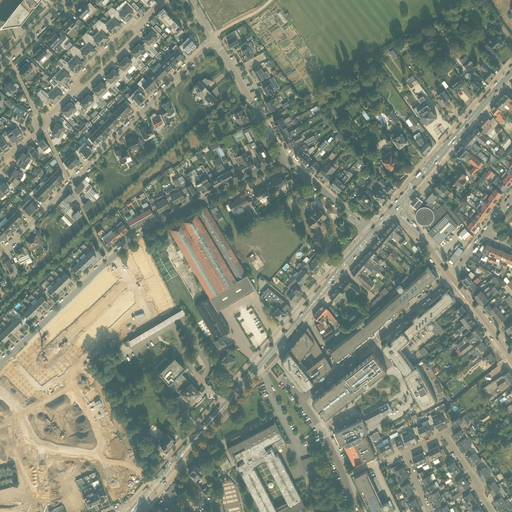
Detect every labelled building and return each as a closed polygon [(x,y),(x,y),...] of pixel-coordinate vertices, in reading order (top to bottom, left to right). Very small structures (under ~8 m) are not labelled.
[(21,0),(6,19),(9,25),(21,24),(39,0),(21,0)] [(148,0),(144,4),(148,8),(156,0),(155,0),(148,0)] [(127,1),(121,8),(129,16),(133,12),(135,14),(138,11),(127,1)] [(79,9),(76,12),(82,17),(87,12),(90,15),(96,8),(90,2),(86,6),(84,4),(81,7),(81,6),(78,9),(79,9)] [(129,16),(121,8),(118,11),(111,6),(109,9),(119,19),(121,17),(125,20),(129,16)] [(160,19),(166,12),(167,11),(163,7),(156,15),(160,19)] [(119,19),(109,9),(107,11),(111,18),(108,21),(117,29),(121,25),(117,21),(119,19)] [(168,14),(166,12),(160,19),(163,23),(171,15),(169,13),(168,14)] [(284,14),(280,15),(283,22),(285,21),(287,24),(288,23),(284,14)] [(174,18),(171,15),(163,23),(167,27),(174,20),(173,19),(174,18)] [(65,24),(62,26),(68,32),(76,24),(70,18),(67,21),(66,21),(64,23),(65,24)] [(84,24),(79,19),(76,22),(78,24),(77,26),(80,29),(84,24)] [(117,29),(108,21),(105,24),(99,19),(98,20),(96,22),(107,32),(109,29),(112,33),(117,29)] [(175,21),(174,20),(167,27),(171,31),(179,23),(176,20),(175,21)] [(107,32),(96,22),(94,24),(98,31),(96,33),(104,42),(108,37),(104,34),(107,32)] [(181,25),(179,23),(171,31),(176,36),(178,36),(179,35),(177,33),(181,29),(182,28),(180,26),(181,25)] [(149,28),(152,31),(148,34),(156,42),(159,38),(160,39),(162,36),(152,26),(149,28)] [(227,40),(231,46),(239,42),(237,40),(241,38),(238,33),(236,29),(227,35),(229,39),(227,40)] [(52,36),(52,35),(49,38),(50,38),(47,41),(53,47),(59,42),(60,44),(66,38),(60,32),(57,35),(55,33),(52,36)] [(86,32),(84,34),(94,44),(96,42),(100,46),(104,42),(96,33),(93,36),(86,32)] [(94,44),(84,34),(81,37),(86,43),(83,46),(91,54),(95,50),(92,47),(94,44)] [(153,45),(156,42),(148,34),(145,38),(144,39),(147,42),(145,44),(155,55),(158,52),(154,49),(155,48),(153,45)] [(192,48),(193,47),(196,44),(192,40),(194,38),(191,35),(189,37),(189,36),(185,40),(192,48)] [(499,48),(502,44),(494,36),(488,42),(486,39),(482,42),(489,49),(490,47),(495,53),(500,49),(499,48)] [(188,52),(191,48),(192,48),(185,40),(178,47),(183,51),(185,49),(188,52)] [(246,59),(253,55),(250,50),(254,48),(250,41),(242,46),(244,49),(242,51),(243,54),(244,56),(245,56),(246,59)] [(152,57),(155,55),(145,44),(143,46),(140,44),(139,45),(138,44),(135,47),(143,55),(146,52),(148,54),(149,54),(152,57)] [(175,51),(173,53),(179,59),(183,55),(181,53),(183,51),(178,47),(176,44),(172,48),(175,51)] [(91,54),(83,46),(80,49),(73,45),(71,47),(81,57),(83,55),(87,59),(91,54)] [(46,50),(45,50),(41,46),(39,48),(38,48),(36,50),(36,51),(33,54),(40,60),(45,55),(48,59),(53,53),(48,48),(46,50)] [(79,59),(81,57),(71,47),(69,49),(73,56),(70,59),(78,67),(83,63),(79,59)] [(140,58),(143,55),(135,47),(132,50),(132,51),(131,52),(134,55),(132,57),(142,67),(145,65),(142,61),(140,58)] [(391,60),(398,57),(394,50),(388,53),(391,60)] [(179,59),(173,53),(169,57),(175,63),(179,59)] [(122,60),(130,68),(133,65),(136,67),(140,70),(142,67),(132,57),(130,59),(127,56),(126,57),(125,57),(122,60)] [(169,57),(165,61),(171,67),(175,63),(169,57)] [(78,67),(70,59),(67,62),(61,58),(58,60),(69,70),(71,68),(74,71),(78,67)] [(463,65),(469,70),(473,66),(471,65),(473,62),(469,58),(463,65)] [(482,63),(483,64),(480,66),(486,71),(482,76),(489,82),(496,74),(489,68),(487,66),(490,62),(485,58),(482,63)] [(60,69),(58,72),(66,80),(70,76),(66,72),(69,70),(58,60),(56,62),(60,69)] [(119,70),(130,80),(132,77),(129,74),(130,73),(127,71),(130,68),(122,60),(119,63),(120,64),(119,65),(121,68),(119,70)] [(165,61),(161,65),(168,71),(171,67),(165,61)] [(19,70),(23,74),(22,76),(26,80),(28,78),(30,79),(36,73),(34,70),(37,67),(32,62),(29,65),(27,63),(26,63),(25,63),(23,65),(24,66),(19,70)] [(161,65),(157,68),(164,75),(168,71),(161,65)] [(58,66),(51,73),(53,75),(60,69),(58,66)] [(157,68),(154,72),(160,79),(164,75),(157,68)] [(259,68),(256,69),(257,70),(254,72),(259,80),(262,78),(263,80),(270,76),(267,71),(263,73),(260,68),(259,68)] [(110,73),(117,81),(120,77),(123,80),(124,79),(127,83),(130,80),(119,70),(117,72),(114,69),(113,70),(110,73)] [(478,89),(483,84),(476,78),(477,77),(471,71),(469,73),(467,73),(465,75),(465,77),(472,84),(470,86),(473,89),(475,86),(478,89)] [(66,80),(58,72),(51,78),(61,88),(64,86),(62,84),(66,80)] [(160,79),(154,72),(150,76),(156,82),(160,79)] [(114,84),(117,81),(110,73),(106,76),(107,76),(106,78),(109,80),(107,83),(117,93),(120,90),(116,87),(117,86),(114,84)] [(156,82),(150,76),(146,80),(152,86),(156,82)] [(193,85),(195,87),(194,88),(197,93),(204,87),(205,86),(202,83),(206,79),(205,77),(200,82),(199,80),(199,81),(194,85),(193,85)] [(59,90),(61,88),(51,78),(49,80),(53,87),(50,90),(59,98),(63,94),(59,90)] [(449,86),(452,90),(455,94),(460,90),(459,88),(465,83),(460,78),(449,86)] [(137,83),(140,86),(144,91),(146,89),(148,91),(152,86),(146,80),(144,82),(141,79),(137,83)] [(266,94),(267,95),(273,91),(271,87),(274,85),(270,79),(261,83),(263,86),(262,87),(265,91),(264,91),(266,94)] [(9,96),(12,92),(19,85),(14,80),(11,83),(9,81),(8,82),(6,81),(4,83),(6,84),(4,86),(5,86),(2,89),(9,96)] [(97,86),(105,93),(108,90),(110,93),(111,92),(114,95),(117,93),(107,83),(105,85),(102,82),(100,83),(100,82),(97,86)] [(102,96),(105,93),(97,86),(94,89),(93,90),(96,93),(94,95),(104,106),(107,103),(103,99),(104,99),(102,96)] [(140,86),(133,92),(141,99),(145,95),(142,93),(144,91),(140,86)] [(211,92),(205,87),(205,86),(204,87),(197,93),(203,100),(204,99),(210,93),(211,92)] [(316,99),(327,91),(325,88),(313,96),(316,99)] [(59,98),(50,90),(48,93),(41,89),(40,89),(39,91),(38,91),(49,101),(51,99),(54,102),(59,98)] [(437,99),(442,107),(448,103),(447,100),(450,98),(444,89),(438,94),(440,97),(437,99)] [(511,109),(511,93),(508,90),(500,99),(507,105),(509,107),(511,109)] [(46,103),(49,101),(38,91),(36,93),(38,96),(33,99),(38,109),(43,106),(41,102),(43,100),(46,103)] [(209,102),(211,104),(211,103),(216,99),(217,98),(215,97),(219,93),(218,91),(213,95),(211,92),(210,93),(204,99),(209,102)] [(464,101),(468,98),(463,91),(459,94),(464,101)] [(137,104),(140,100),(141,99),(133,92),(127,98),(132,103),(134,101),(137,104)] [(84,98),(92,106),(95,103),(98,105),(102,108),(104,106),(94,95),(92,97),(89,95),(88,96),(87,95),(84,98)] [(417,106),(414,109),(415,110),(418,115),(420,114),(424,120),(423,121),(425,124),(427,123),(428,123),(431,121),(430,121),(431,120),(431,121),(431,120),(432,119),(433,119),(434,119),(436,117),(437,116),(430,107),(431,106),(423,96),(422,96),(422,97),(419,99),(420,101),(422,104),(420,105),(419,104),(419,105),(417,106)] [(265,102),(269,108),(270,110),(276,106),(276,105),(280,103),(276,97),(272,99),(272,98),(265,102)] [(76,103),(86,113),(89,110),(88,110),(92,106),(84,98),(81,101),(82,102),(81,103),(78,100),(76,103)] [(126,99),(120,106),(127,112),(131,108),(129,106),(131,104),(126,99)] [(502,111),(504,113),(509,107),(507,105),(500,99),(495,105),(502,111)] [(171,102),(170,103),(169,101),(162,105),(164,109),(160,110),(164,118),(168,117),(167,115),(174,111),(171,106),(172,106),(171,102)] [(76,103),(74,105),(71,102),(70,103),(69,102),(66,106),(74,113),(77,110),(79,113),(80,112),(84,115),(86,113),(76,103)] [(19,108),(17,113),(27,118),(29,114),(25,112),(27,108),(20,105),(19,108)] [(495,105),(491,110),(497,115),(498,115),(495,118),(502,123),(507,117),(503,114),(504,113),(502,111),(495,105)] [(65,113),(63,115),(73,126),(76,123),(73,120),(73,119),(71,116),(74,113),(66,106),(63,109),(62,110),(65,113)] [(127,112),(120,106),(116,110),(123,116),(127,112)] [(123,116),(116,110),(112,113),(119,120),(123,116)] [(247,120),(241,110),(234,114),(240,124),(247,120)] [(399,120),(392,110),(390,112),(391,113),(389,115),(395,123),(399,120)] [(27,118),(17,113),(15,117),(12,116),(10,120),(16,123),(19,124),(21,120),(25,122),(27,118)] [(119,120),(112,113),(109,117),(115,124),(119,120)] [(159,131),(165,124),(160,114),(156,116),(153,113),(150,117),(155,127),(159,131)] [(412,115),(408,117),(414,126),(418,123),(412,115)] [(479,124),(483,127),(480,130),(483,132),(485,134),(491,127),(488,124),(491,120),(486,115),(479,124)] [(59,119),(62,122),(63,123),(61,125),(57,123),(57,124),(56,124),(54,128),(64,133),(66,128),(70,129),(72,127),(62,116),(59,119)] [(291,120),(289,116),(283,120),(281,117),(274,121),(278,128),(279,127),(285,123),(288,122),(291,120)] [(115,124),(109,117),(105,121),(111,128),(115,124)] [(111,128),(105,121),(101,125),(108,131),(111,128)] [(19,125),(19,124),(16,123),(15,125),(10,128),(18,139),(22,136),(20,133),(21,132),(19,130),(22,128),(19,125)] [(252,124),(244,128),(242,129),(243,131),(243,132),(254,127),(252,124)] [(108,131),(101,125),(97,129),(104,135),(108,131)] [(294,128),(292,125),(290,126),(287,128),(286,125),(280,129),(278,129),(282,135),(293,128),(294,128)] [(296,131),(296,132),(301,130),(299,125),(294,128),(293,128),(282,135),(285,141),(294,136),(292,133),(296,131)] [(140,128),(140,129),(139,129),(143,138),(148,136),(150,138),(154,136),(155,136),(151,127),(148,128),(146,126),(143,127),(142,127),(140,128)] [(483,132),(480,130),(476,127),(473,131),(486,142),(488,139),(481,134),(483,132)] [(5,136),(9,141),(12,139),(15,142),(18,139),(10,128),(3,133),(5,136)] [(56,135),(54,138),(51,139),(54,145),(57,143),(57,144),(60,143),(62,138),(62,137),(64,133),(54,128),(52,132),(53,132),(52,134),(56,135)] [(104,135),(97,129),(94,133),(100,139),(104,135)] [(483,145),(486,142),(473,131),(469,135),(476,140),(477,139),(483,145)] [(400,135),(399,134),(398,134),(396,132),(392,134),(395,137),(393,138),(394,139),(393,140),(394,141),(393,141),(397,147),(398,146),(399,147),(403,144),(403,145),(406,143),(405,142),(406,142),(406,141),(406,140),(405,139),(406,138),(403,134),(401,135),(401,134),(400,135)] [(0,144),(4,150),(8,147),(5,144),(9,141),(5,136),(3,133),(0,135),(0,144)] [(87,139),(92,143),(94,141),(96,143),(100,139),(94,133),(89,137),(87,139)] [(300,135),(303,134),(302,133),(286,142),(289,148),(296,144),(295,142),(302,138),(300,135)] [(306,141),(314,136),(313,133),(305,138),(303,139),(304,142),(306,141)] [(474,142),(476,140),(469,135),(466,139),(479,150),(481,147),(474,142)] [(139,143),(136,136),(132,138),(132,137),(129,138),(129,139),(126,141),(130,150),(140,146),(142,149),(145,148),(142,142),(139,143)] [(308,145),(316,140),(314,136),(306,141),(308,145)] [(426,154),(433,146),(426,141),(425,142),(421,136),(416,139),(419,145),(421,147),(420,148),(426,154)] [(51,149),(49,146),(42,138),(38,141),(41,144),(38,147),(42,152),(44,150),(46,152),(51,149)] [(88,152),(89,152),(92,148),(90,146),(92,143),(87,139),(81,145),(88,152)] [(466,139),(462,143),(469,148),(470,147),(476,153),(479,150),(466,139)] [(318,150),(316,153),(313,155),(316,158),(319,153),(323,149),(329,143),(325,140),(318,148),(318,149),(318,150)] [(252,147),(254,153),(256,152),(260,159),(267,156),(261,144),(256,146),(255,145),(252,147)] [(304,144),(295,154),(300,159),(309,149),(306,146),(304,144)] [(88,152),(81,145),(75,151),(79,156),(82,154),(84,156),(88,152)] [(314,151),(316,148),(314,146),(313,145),(310,148),(309,148),(309,149),(300,159),(306,164),(311,157),(309,155),(313,151),(314,151)] [(42,152),(38,147),(34,150),(31,146),(28,149),(28,150),(32,155),(34,157),(42,152)] [(474,174),(479,169),(483,164),(481,162),(462,146),(456,153),(462,159),(465,157),(475,166),(473,168),(470,171),(474,174)] [(238,165),(239,165),(243,172),(248,169),(239,152),(237,148),(233,151),(236,157),(234,158),(238,165)] [(21,153),(18,157),(28,163),(32,155),(28,150),(25,155),(21,153)] [(119,150),(115,152),(117,155),(116,155),(117,159),(118,158),(120,163),(126,160),(125,158),(130,156),(127,150),(123,152),(122,151),(120,152),(119,150)] [(251,154),(247,156),(243,150),(239,152),(248,169),(254,166),(250,159),(253,158),(251,154)] [(75,164),(76,163),(79,160),(77,158),(79,156),(75,151),(74,151),(68,157),(75,164)] [(397,161),(392,154),(390,151),(389,151),(385,154),(385,156),(387,158),(383,161),(382,162),(384,165),(385,164),(389,170),(397,164),(396,162),(397,161)] [(308,166),(313,171),(319,164),(317,162),(321,158),(320,157),(322,155),(319,153),(316,158),(308,166)] [(25,172),(27,169),(25,168),(28,163),(18,157),(16,161),(20,163),(19,164),(21,166),(20,168),(25,172)] [(68,157),(62,162),(66,170),(69,166),(71,168),(75,164),(68,157)] [(214,159),(216,162),(219,168),(220,168),(223,173),(227,180),(233,177),(229,170),(226,171),(218,157),(214,159)] [(359,171),(361,169),(365,164),(359,158),(353,165),(359,171)] [(214,178),(211,172),(208,167),(205,168),(205,169),(207,173),(215,187),(227,180),(223,173),(220,168),(219,168),(216,162),(214,164),(220,175),(214,178)] [(322,167),(317,173),(321,177),(332,165),(328,162),(323,168),(322,167)] [(210,184),(205,174),(207,173),(205,169),(205,168),(203,164),(200,166),(204,174),(199,177),(205,187),(210,184)] [(385,176),(387,174),(380,164),(377,166),(385,176)] [(321,177),(326,181),(331,175),(330,174),(335,168),(332,165),(321,177)] [(20,179),(24,173),(25,172),(20,168),(17,172),(13,169),(11,173),(20,179)] [(500,171),(511,181),(511,173),(510,172),(508,174),(502,168),(500,171)] [(57,170),(53,174),(59,181),(63,177),(62,176),(63,175),(61,173),(60,174),(57,170)] [(335,177),(329,184),(334,188),(345,175),(347,172),(344,170),(342,172),(337,178),(335,177)] [(460,170),(451,180),(457,186),(458,184),(461,186),(466,180),(464,178),(466,175),(460,170)] [(194,180),(195,183),(199,190),(205,187),(199,177),(196,179),(191,171),(187,173),(192,181),(194,180)] [(508,186),(511,182),(511,181),(500,171),(499,172),(502,176),(501,178),(500,179),(508,186)] [(14,189),(20,179),(11,173),(8,177),(12,180),(10,184),(14,189)] [(59,181),(53,174),(49,178),(55,185),(59,181)] [(334,188),(338,192),(344,185),(342,184),(348,177),(345,175),(334,188)] [(389,181),(386,184),(380,178),(377,176),(375,178),(378,181),(377,181),(384,187),(384,188),(390,193),(394,189),(390,185),(392,184),(389,181)] [(497,184),(505,190),(508,186),(500,179),(501,178),(498,176),(493,182),(497,185),(497,184)] [(277,189),(286,184),(282,177),(277,180),(276,178),(272,180),(275,185),(268,189),(272,196),(279,192),(277,189)] [(55,185),(49,178),(45,182),(51,189),(55,185)] [(78,192),(81,190),(85,194),(91,188),(93,187),(88,182),(84,178),(76,187),(78,192)] [(180,201),(185,198),(182,192),(185,191),(179,182),(180,181),(178,178),(173,181),(176,187),(173,189),(180,201)] [(187,190),(190,195),(195,192),(191,184),(188,185),(184,179),(180,181),(179,182),(185,191),(187,190)] [(2,182),(0,183),(0,187),(5,194),(9,190),(11,192),(14,189),(10,184),(7,181),(4,183),(6,185),(5,186),(2,182)] [(51,189),(45,182),(41,186),(48,192),(51,189)] [(451,192),(442,182),(441,182),(439,183),(436,186),(441,193),(441,194),(443,197),(446,194),(447,195),(451,192)] [(498,198),(502,193),(491,185),(489,187),(494,191),(492,193),(498,198)] [(48,192),(41,186),(37,190),(44,196),(48,192)] [(84,204),(86,209),(97,199),(93,195),(96,192),(91,188),(85,194),(84,195),(88,199),(84,204)] [(172,198),(175,203),(180,201),(173,189),(173,188),(167,191),(166,190),(165,191),(166,194),(169,199),(172,198)] [(257,188),(253,190),(256,195),(252,197),(256,204),(260,202),(258,199),(267,194),(263,188),(258,190),(257,188)] [(44,196),(37,190),(31,196),(36,201),(38,198),(40,200),(44,196)] [(383,199),(386,196),(379,190),(376,193),(376,192),(373,195),(377,197),(376,198),(378,200),(379,199),(381,201),(383,199)] [(360,192),(357,195),(360,198),(358,200),(367,207),(372,202),(360,192)] [(428,232),(435,239),(439,243),(461,221),(454,213),(445,202),(437,209),(436,207),(433,205),(439,198),(433,192),(426,200),(427,200),(426,204),(425,205),(425,206),(424,206),(423,206),(422,207),(421,207),(420,208),(419,208),(419,209),(418,209),(418,210),(417,210),(417,211),(416,212),(416,213),(416,214),(416,215),(416,216),(416,217),(416,218),(417,219),(417,220),(417,221),(418,221),(418,222),(419,223),(420,223),(421,224),(422,224),(423,224),(425,225),(425,226),(429,230),(430,230),(428,232)] [(492,193),(489,196),(488,195),(489,195),(485,192),(483,194),(495,203),(498,198),(492,193)] [(60,203),(63,206),(60,209),(65,214),(71,208),(72,207),(68,202),(73,198),(70,193),(60,203)] [(164,209),(169,206),(167,201),(169,199),(166,194),(159,198),(160,201),(164,209)] [(486,198),(487,199),(485,202),(491,207),(495,203),(483,194),(482,196),(486,199),(486,198)] [(247,199),(244,195),(238,199),(238,200),(229,205),(232,211),(242,206),(242,207),(249,203),(250,206),(253,204),(250,198),(247,199)] [(36,201),(31,196),(25,202),(32,210),(37,205),(34,203),(36,201)] [(417,196),(410,204),(414,208),(416,209),(423,201),(422,200),(417,196)] [(149,199),(154,208),(156,207),(159,212),(164,209),(160,201),(159,198),(155,200),(154,200),(153,198),(152,198),(149,199)] [(458,198),(454,202),(459,206),(463,202),(458,198)] [(218,218),(222,216),(214,201),(209,204),(212,211),(214,211),(218,218)] [(315,205),(315,201),(307,201),(308,205),(314,211),(306,220),(314,228),(326,216),(315,205)] [(485,202),(483,205),(482,205),(482,204),(478,201),(476,203),(488,212),(491,207),(485,202)] [(19,209),(24,213),(26,211),(28,214),(32,210),(25,202),(19,209)] [(479,208),(477,211),(485,217),(488,212),(476,203),(475,206),(479,208)] [(148,218),(154,215),(148,205),(143,208),(144,211),(148,218)] [(226,239),(223,235),(206,206),(169,228),(209,296),(212,302),(206,306),(202,301),(195,305),(215,339),(214,339),(219,348),(225,343),(223,339),(225,338),(223,334),(224,334),(224,335),(226,334),(226,333),(230,330),(217,310),(255,288),(226,239)] [(81,215),(80,214),(78,209),(75,212),(71,208),(65,214),(63,215),(72,223),(81,215)] [(139,214),(136,216),(132,208),(129,210),(132,215),(131,215),(137,224),(142,221),(139,214)] [(20,216),(22,214),(18,210),(12,216),(18,222),(22,218),(20,216)] [(144,211),(139,214),(142,221),(148,218),(144,211)] [(471,211),(470,213),(481,221),(485,217),(477,211),(475,213),(471,211)] [(469,220),(471,221),(478,226),(481,221),(470,213),(468,215),(471,217),(469,220)] [(18,222),(12,216),(10,214),(6,218),(8,219),(14,226),(18,222)] [(131,215),(126,218),(131,227),(137,224),(131,215)] [(14,226),(8,219),(4,223),(11,230),(14,226)] [(467,226),(471,228),(474,231),(478,226),(471,221),(469,224),(467,226)] [(396,240),(401,244),(406,241),(404,238),(403,238),(401,236),(396,232),(401,227),(395,222),(394,222),(386,231),(396,240)] [(457,226),(467,237),(472,233),(461,222),(457,226)] [(11,230),(4,223),(0,227),(7,233),(11,230)] [(123,234),(128,229),(123,224),(118,228),(116,225),(123,234)] [(116,225),(111,229),(111,230),(113,232),(118,238),(123,234),(116,225)] [(113,232),(111,230),(107,234),(108,236),(113,242),(118,238),(113,232)] [(396,243),(395,242),(396,240),(386,231),(382,235),(394,245),(396,243)] [(101,237),(108,246),(113,242),(108,236),(107,234),(106,233),(101,237)] [(37,248),(43,245),(38,235),(36,236),(35,235),(26,240),(29,247),(36,244),(37,248)] [(392,248),(394,245),(382,235),(379,239),(385,244),(386,243),(392,248)] [(384,246),(385,244),(379,239),(376,243),(388,253),(390,251),(384,246)] [(376,243),(372,247),(378,252),(380,251),(385,256),(388,253),(376,243)] [(490,254),(493,247),(487,244),(482,257),(481,259),(486,262),(488,258),(485,256),(487,253),(490,254)] [(26,261),(26,260),(31,258),(26,247),(23,248),(23,247),(21,248),(19,249),(14,251),(17,258),(18,257),(19,260),(19,261),(20,264),(21,264),(26,262),(26,261)] [(140,247),(131,251),(134,258),(144,254),(140,247)] [(498,249),(493,247),(490,254),(489,256),(492,257),(490,261),(493,262),(498,249)] [(84,253),(86,255),(91,261),(96,256),(89,249),(84,253)] [(384,262),(381,259),(381,258),(370,249),(367,253),(377,262),(381,266),(382,266),(384,263),(384,262)] [(496,258),(497,257),(500,259),(503,251),(498,249),(493,262),(495,263),(497,258),(496,258)] [(399,256),(397,254),(393,251),(389,254),(393,257),(394,258),(395,260),(399,256)] [(500,259),(503,260),(501,265),(503,266),(509,253),(503,251),(500,259)] [(315,252),(313,254),(309,259),(319,267),(322,262),(318,259),(320,256),(315,252)] [(371,261),(379,268),(381,266),(377,262),(367,253),(363,257),(369,262),(371,261)] [(507,263),(507,262),(511,263),(511,261),(511,254),(509,253),(503,266),(506,267),(507,263)] [(144,254),(134,258),(138,265),(147,261),(144,254)] [(91,261),(86,255),(81,259),(87,265),(91,261)] [(375,275),(378,277),(380,274),(378,272),(368,264),(369,262),(363,257),(360,261),(372,272),(375,275)] [(81,259),(77,264),(82,270),(87,265),(81,259)] [(296,267),(300,270),(298,272),(305,278),(308,274),(304,270),(308,265),(316,272),(320,268),(319,267),(309,259),(306,263),(303,261),(301,263),(300,262),(296,267)] [(14,272),(18,270),(14,263),(11,264),(9,260),(7,261),(6,261),(3,262),(3,263),(4,266),(3,266),(4,270),(5,269),(7,273),(13,270),(14,272)] [(147,261),(138,265),(141,272),(150,268),(147,261)] [(367,274),(369,273),(370,274),(372,272),(360,261),(357,265),(367,274)] [(72,268),(78,274),(82,270),(77,264),(72,268)] [(405,272),(407,274),(411,270),(412,268),(410,266),(407,264),(404,267),(407,270),(405,272)] [(362,284),(368,290),(375,283),(375,282),(372,280),(369,277),(368,278),(366,275),(367,274),(357,265),(351,272),(363,283),(362,284)] [(410,299),(412,301),(415,298),(415,297),(413,295),(418,290),(420,292),(432,282),(431,281),(437,275),(436,274),(434,271),(432,269),(431,270),(428,267),(425,269),(426,270),(412,282),(411,281),(406,275),(399,284),(400,284),(396,288),(400,293),(383,308),(392,317),(409,302),(408,301),(410,299)] [(150,268),(141,272),(144,280),(154,275),(150,268)] [(298,272),(296,271),(293,275),(291,274),(289,276),(291,278),(295,282),(297,280),(302,284),(306,279),(305,278),(298,272)] [(471,279),(472,278),(472,279),(475,274),(471,271),(468,274),(469,275),(468,276),(467,275),(462,279),(467,286),(473,281),(471,279)] [(67,283),(71,279),(66,273),(61,277),(67,283)] [(106,274),(102,278),(109,285),(112,281),(114,283),(117,280),(112,275),(109,278),(106,274)] [(67,283),(61,277),(57,282),(62,287),(67,283)] [(155,277),(145,281),(149,288),(158,284),(155,277)] [(357,294),(360,290),(346,277),(340,284),(346,290),(349,287),(357,294)] [(102,278),(98,282),(105,289),(109,285),(102,278)] [(301,291),(293,284),(295,282),(291,278),(289,280),(291,282),(287,286),(289,288),(298,296),(301,291)] [(467,286),(472,292),(478,287),(473,281),(467,286)] [(57,282),(52,286),(58,292),(62,287),(57,282)] [(98,282),(94,286),(101,292),(105,289),(98,282)] [(158,284),(149,288),(152,295),(161,291),(158,284)] [(481,290),(474,295),(478,300),(492,289),(493,288),(491,285),(490,286),(489,286),(482,291),(481,290)] [(52,286),(48,290),(50,292),(53,296),(58,292),(52,286)] [(94,286),(90,289),(97,296),(101,292),(94,286)] [(268,287),(264,292),(263,293),(271,301),(273,298),(278,302),(276,305),(285,312),(290,306),(268,287)] [(385,287),(382,290),(382,291),(387,296),(390,292),(385,287)] [(289,288),(283,295),(287,299),(289,296),(295,301),(299,296),(298,296),(289,288)] [(344,289),(341,292),(337,288),(329,297),(335,302),(341,295),(347,300),(351,296),(344,289)] [(90,289),(87,293),(93,300),(97,296),(90,289)] [(429,304),(431,306),(426,311),(424,309),(423,308),(420,311),(421,313),(419,315),(418,314),(402,328),(410,338),(426,324),(436,335),(443,329),(437,322),(434,319),(433,319),(432,318),(452,301),(453,302),(456,300),(453,296),(454,295),(449,289),(442,295),(441,294),(429,304)] [(478,300),(482,304),(488,299),(487,297),(494,292),(492,289),(478,300)] [(161,291),(152,295),(155,302),(165,298),(161,291)] [(375,300),(379,303),(386,298),(385,298),(387,296),(382,291),(379,293),(380,294),(375,300)] [(127,297),(123,300),(130,307),(134,303),(130,300),(133,297),(128,292),(126,295),(127,297)] [(87,293),(82,297),(86,300),(83,303),(88,308),(91,305),(89,303),(93,300),(87,293)] [(274,307),(269,303),(271,301),(263,293),(260,296),(266,307),(280,318),(282,316),(283,317),(285,314),(284,313),(285,312),(276,305),(274,307)] [(43,306),(47,302),(42,296),(37,300),(43,306)] [(483,307),(487,311),(489,310),(495,305),(501,300),(499,298),(498,297),(495,298),(483,307)] [(165,298),(155,302),(159,309),(168,305),(165,298)] [(37,300),(33,305),(38,310),(43,306),(37,300)] [(123,300),(120,304),(126,311),(130,307),(123,300)] [(372,309),(379,303),(375,300),(371,303),(372,304),(369,306),(372,309)] [(24,313),(29,319),(34,315),(28,309),(22,302),(22,303),(21,304),(24,307),(23,308),(26,311),(24,313)] [(78,302),(74,306),(81,313),(85,309),(78,302)] [(120,304),(116,308),(122,314),(126,311),(120,304)] [(336,319),(336,318),(339,315),(330,305),(327,308),(323,304),(319,309),(325,314),(327,312),(333,321),(336,319)] [(34,315),(38,310),(33,305),(28,309),(34,315)] [(168,305),(159,309),(162,317),(172,312),(168,305)] [(451,320),(453,322),(460,316),(460,315),(466,310),(462,305),(456,310),(458,313),(456,315),(451,320)] [(498,308),(495,305),(489,310),(493,314),(502,306),(501,305),(498,308)] [(74,306),(70,310),(77,317),(81,313),(74,306)] [(496,318),(502,313),(500,311),(504,308),(502,306),(493,314),(496,318)] [(8,312),(10,314),(13,317),(15,315),(14,315),(17,312),(13,308),(8,312)] [(116,308),(112,311),(118,318),(122,314),(116,308)] [(388,321),(392,317),(383,308),(372,317),(366,323),(362,319),(355,324),(357,326),(358,326),(359,328),(332,350),(329,346),(327,348),(337,361),(337,362),(367,338),(369,336),(371,338),(375,334),(374,333),(383,324),(388,321)] [(313,315),(319,321),(325,314),(319,309),(313,315)] [(70,310),(66,314),(73,321),(77,317),(70,310)] [(112,311),(108,315),(114,322),(118,318),(112,311)] [(472,317),(468,313),(461,318),(462,320),(455,325),(458,328),(472,317)] [(496,318),(500,322),(509,315),(508,313),(504,316),(502,313),(496,318)] [(66,314),(62,318),(69,324),(73,321),(66,314)] [(102,317),(100,320),(105,325),(107,322),(110,326),(114,322),(108,315),(104,319),(102,317)] [(11,321),(13,322),(18,328),(23,324),(17,318),(15,317),(11,321)] [(469,328),(475,322),(472,317),(458,328),(454,332),(455,333),(456,335),(458,333),(461,337),(464,334),(461,331),(467,326),(469,328)] [(62,318),(58,322),(65,328),(69,324),(62,318)] [(99,324),(95,327),(102,334),(106,330),(102,327),(105,325),(100,320),(97,322),(99,324)] [(13,322),(8,327),(14,332),(18,328),(13,322)] [(319,331),(323,329),(320,322),(315,325),(319,331)] [(54,324),(50,328),(57,335),(61,331),(54,324)] [(281,361),(291,373),(292,372),(295,376),(293,377),(304,390),(332,368),(308,326),(281,361)] [(466,336),(463,338),(464,339),(461,341),(464,344),(469,340),(468,340),(473,336),(474,337),(482,331),(478,326),(472,331),(473,333),(467,337),(466,336)] [(8,327),(4,331),(9,337),(14,332),(8,327)] [(95,327),(91,331),(98,338),(102,334),(95,327)] [(50,328),(46,332),(53,339),(57,335),(50,328)] [(402,328),(395,334),(397,336),(394,339),(392,337),(390,335),(386,339),(387,340),(388,342),(382,346),(389,355),(394,362),(395,363),(399,369),(404,375),(414,368),(409,361),(404,354),(399,348),(400,346),(404,344),(410,338),(402,328)] [(0,334),(0,336),(5,341),(9,337),(4,331),(0,334)] [(91,331),(87,335),(94,342),(98,338),(91,331)] [(479,338),(485,334),(482,331),(474,337),(473,336),(468,340),(469,340),(464,344),(459,348),(463,353),(463,354),(473,346),(471,343),(474,340),(476,342),(477,341),(477,342),(480,339),(479,338)] [(46,332),(42,336),(49,342),(53,339),(46,332)] [(87,335),(83,339),(90,345),(94,342),(87,335)] [(42,336),(38,339),(45,346),(49,342),(42,336)] [(38,339),(34,343),(41,350),(45,346),(38,339)] [(78,341),(75,343),(80,348),(82,346),(86,349),(90,345),(83,339),(80,342),(78,341)] [(473,348),(478,354),(487,347),(482,341),(473,348)] [(34,343),(31,347),(37,354),(41,350),(34,343)] [(75,346),(71,350),(78,357),(82,353),(75,346)] [(71,350),(67,354),(74,361),(78,357),(71,350)] [(25,352),(18,360),(24,366),(31,359),(31,358),(25,352)] [(485,361),(487,359),(490,363),(494,360),(496,359),(491,352),(485,357),(483,359),(485,361)] [(223,358),(220,361),(227,367),(234,359),(234,358),(227,353),(225,355),(223,353),(220,356),(223,358)] [(387,370),(387,369),(374,353),(344,376),(313,401),(326,418),(387,370)] [(67,354),(64,358),(70,364),(74,361),(67,354)] [(155,368),(180,394),(178,397),(184,403),(187,400),(188,399),(189,400),(189,401),(191,402),(193,400),(193,399),(198,394),(199,395),(201,392),(199,390),(198,390),(180,372),(185,367),(174,357),(169,362),(165,357),(155,368)] [(64,358),(60,361),(66,368),(70,364),(64,358)] [(31,359),(24,366),(30,372),(37,365),(32,359),(31,359)] [(60,361),(56,365),(62,372),(66,368),(60,361)] [(404,375),(411,389),(422,410),(437,401),(417,363),(416,363),(417,366),(414,368),(404,375)] [(37,365),(30,372),(36,379),(43,371),(37,365)] [(56,365),(52,369),(59,376),(62,372),(56,365)] [(11,366),(4,373),(9,379),(10,379),(18,372),(11,366)] [(43,371),(36,379),(42,385),(50,378),(44,372),(43,371)] [(483,388),(485,391),(483,392),(486,397),(496,388),(499,387),(498,385),(511,375),(509,371),(502,375),(503,375),(483,388)] [(18,372),(10,379),(11,380),(16,386),(24,378),(18,372)] [(83,379),(79,381),(81,386),(89,382),(87,377),(89,376),(87,373),(82,376),(83,379)] [(509,385),(511,382),(511,375),(498,385),(499,387),(496,388),(486,397),(487,399),(509,385)] [(24,378),(16,386),(21,391),(22,392),(30,385),(24,378)] [(89,382),(81,386),(83,391),(92,387),(89,382)] [(30,385),(22,392),(23,393),(28,398),(36,391),(30,385)] [(511,386),(510,388),(507,390),(498,397),(501,402),(511,394),(511,386)] [(92,387),(83,391),(86,396),(94,392),(92,387)] [(94,392),(86,396),(88,401),(93,398),(95,401),(100,398),(99,395),(96,396),(94,392)] [(511,394),(501,402),(502,403),(499,405),(500,407),(503,405),(510,401),(510,400),(511,398),(511,394)] [(391,410),(388,403),(376,409),(382,421),(386,419),(385,416),(388,415),(387,412),(391,410)] [(445,418),(448,417),(446,413),(443,408),(440,410),(441,412),(437,414),(440,421),(442,425),(447,423),(445,418)] [(376,409),(364,415),(370,427),(382,421),(376,409)] [(428,415),(430,419),(432,424),(435,423),(437,428),(442,425),(440,421),(437,414),(432,416),(431,414),(428,415)] [(452,421),(455,426),(459,424),(461,426),(467,422),(468,421),(470,419),(467,414),(460,418),(459,416),(458,414),(454,416),(456,419),(452,421)] [(106,415),(98,419),(100,424),(109,420),(106,415)] [(344,446),(346,445),(366,436),(365,432),(368,431),(365,426),(368,424),(366,419),(363,420),(362,419),(361,419),(361,418),(360,418),(359,417),(358,417),(357,417),(356,418),(356,419),(355,420),(356,421),(356,422),(355,422),(354,421),(349,423),(350,425),(347,426),(347,425),(347,424),(346,423),(345,423),(344,423),(344,424),(343,424),(343,425),(343,426),(343,427),(344,428),(341,429),(337,427),(336,430),(338,430),(338,431),(336,432),(333,433),(338,444),(341,443),(341,444),(345,442),(345,443),(343,444),(344,446)] [(432,431),(429,426),(432,424),(430,419),(427,420),(428,424),(423,426),(427,434),(432,431)] [(109,420),(100,424),(103,429),(111,424),(109,420)] [(229,450),(227,446),(261,511),(277,511),(302,499),(278,453),(275,454),(274,452),(287,446),(274,421),(274,422),(276,426),(252,438),(254,442),(245,447),(243,443),(229,450)] [(274,422),(227,446),(229,450),(243,443),(245,447),(254,442),(252,438),(276,426),(274,422)] [(468,424),(467,422),(461,426),(462,429),(453,435),(456,440),(460,437),(466,433),(467,432),(464,427),(468,425),(468,424)] [(111,424),(103,429),(105,433),(113,429),(111,424)] [(420,432),(422,436),(427,434),(423,426),(418,428),(417,426),(415,428),(417,433),(420,432)] [(415,428),(412,429),(407,431),(408,434),(412,442),(417,440),(414,434),(417,433),(415,428)] [(113,429),(105,433),(108,438),(116,434),(113,429)] [(164,447),(166,444),(168,446),(172,442),(173,443),(176,440),(175,439),(175,438),(174,437),(176,435),(175,434),(176,433),(171,429),(168,433),(167,432),(165,434),(162,432),(159,436),(160,437),(158,439),(154,437),(152,435),(149,439),(151,440),(155,443),(159,447),(160,447),(161,449),(163,446),(164,447)] [(405,440),(407,445),(412,442),(408,434),(407,431),(402,433),(402,435),(400,436),(399,436),(402,441),(405,440)] [(460,437),(462,439),(458,442),(461,447),(469,441),(467,439),(469,437),(466,433),(460,437)] [(116,434),(108,438),(110,443),(118,439),(116,434)] [(394,444),(396,443),(399,448),(404,446),(402,441),(399,436),(400,436),(399,435),(394,437),(391,438),(394,444)] [(356,466),(373,457),(376,456),(370,443),(366,436),(346,445),(351,455),(350,455),(352,461),(353,460),(356,466)] [(391,438),(388,440),(383,442),(388,452),(393,450),(391,445),(394,444),(391,438)] [(118,439),(110,443),(113,448),(121,444),(118,439)] [(470,451),(476,447),(473,442),(470,444),(469,441),(461,447),(464,451),(468,449),(470,451)] [(375,446),(378,451),(381,450),(383,454),(388,452),(383,442),(375,446)] [(442,453),(443,455),(446,454),(443,448),(440,450),(438,445),(433,448),(437,455),(442,453)] [(470,461),(478,456),(476,453),(479,452),(476,447),(470,451),(471,454),(467,456),(470,461)] [(430,461),(433,460),(433,461),(438,458),(437,455),(433,448),(428,450),(430,454),(427,456),(430,461)] [(423,453),(418,455),(421,463),(423,466),(431,463),(430,461),(427,456),(425,457),(423,453)] [(314,455),(309,457),(314,468),(318,466),(314,455)] [(413,457),(416,465),(421,463),(418,455),(413,457)] [(50,456),(49,466),(57,467),(58,457),(50,456)] [(224,462),(220,464),(223,468),(229,465),(225,456),(221,458),(224,462)] [(479,466),(485,461),(482,457),(480,458),(478,456),(470,461),(474,466),(478,463),(479,466)] [(58,457),(57,467),(65,469),(65,463),(66,458),(58,457)] [(71,464),(70,469),(78,470),(79,460),(71,459),(71,464)] [(79,460),(78,470),(86,472),(87,466),(87,461),(79,460)] [(480,475),(488,470),(486,468),(488,466),(485,461),(479,466),(481,468),(477,471),(480,475)] [(450,471),(457,466),(454,462),(450,464),(448,462),(443,465),(445,468),(447,466),(450,471)] [(200,475),(203,472),(196,464),(191,469),(192,470),(189,473),(195,479),(197,482),(202,477),(200,475)] [(393,471),(395,470),(397,475),(404,472),(406,471),(403,466),(401,467),(399,464),(391,468),(393,471)] [(447,473),(450,477),(452,480),(458,476),(456,473),(460,471),(457,466),(450,471),(447,473)] [(32,468),(22,470),(24,478),(24,479),(34,477),(32,468)] [(495,476),(492,471),(493,471),(491,468),(488,470),(480,475),(483,480),(487,477),(489,480),(495,476)] [(361,474),(354,476),(370,510),(370,511),(371,511),(372,510),(372,511),(385,511),(386,511),(389,511),(394,510),(392,506),(390,507),(388,502),(382,505),(367,474),(369,474),(367,470),(360,473),(361,474)] [(400,483),(405,480),(404,478),(406,477),(404,472),(397,475),(396,475),(400,483)] [(427,472),(421,475),(425,483),(433,479),(430,474),(428,475),(427,472)] [(458,476),(452,480),(455,485),(457,483),(459,486),(467,481),(463,476),(459,478),(458,476)] [(498,480),(495,476),(489,480),(491,482),(487,485),(490,490),(498,485),(497,485),(496,482),(498,480)] [(34,477),(24,479),(24,480),(26,488),(36,486),(34,477)] [(437,487),(439,486),(437,481),(434,482),(433,479),(425,483),(426,486),(428,491),(431,490),(437,487)] [(66,480),(59,482),(61,486),(60,487),(62,492),(71,489),(69,484),(67,484),(66,480)] [(400,483),(403,491),(410,488),(411,487),(409,482),(407,483),(405,480),(400,483)] [(460,492),(457,493),(453,496),(454,499),(459,496),(465,492),(463,489),(470,485),(467,481),(459,486),(456,487),(458,490),(460,492)] [(94,486),(96,492),(97,492),(101,501),(106,498),(100,483),(96,485),(94,486)] [(501,486),(500,483),(497,485),(498,485),(490,490),(493,494),(497,492),(498,494),(505,490),(501,486)] [(86,485),(83,487),(87,497),(84,498),(88,506),(95,503),(88,488),(86,485)] [(31,493),(29,494),(30,500),(40,498),(38,492),(37,492),(36,487),(30,489),(31,493)] [(91,487),(88,488),(95,503),(101,501),(97,492),(96,492),(94,494),(91,487)] [(432,499),(440,495),(437,487),(431,490),(432,493),(430,494),(432,499)] [(404,496),(405,499),(411,496),(410,494),(412,493),(410,488),(403,491),(402,492),(402,491),(398,493),(401,498),(404,496)] [(71,489),(62,492),(64,498),(65,498),(66,502),(73,500),(71,495),(73,495),(71,489)] [(503,498),(505,496),(504,494),(506,493),(505,490),(498,494),(500,497),(494,501),(497,506),(505,500),(503,498)] [(459,496),(464,503),(474,497),(471,492),(467,495),(465,492),(459,496)] [(440,495),(432,499),(434,504),(436,503),(438,505),(444,502),(447,501),(444,496),(445,495),(444,493),(440,495)] [(411,496),(405,499),(408,505),(405,506),(406,508),(409,507),(417,503),(415,498),(412,499),(411,496)] [(467,508),(467,507),(469,510),(474,506),(473,504),(477,501),(474,497),(464,503),(467,508)] [(40,498),(30,500),(31,505),(33,505),(34,510),(40,508),(39,504),(41,503),(40,498)] [(509,502),(506,503),(505,500),(497,506),(500,510),(504,508),(506,510),(511,506),(509,502)] [(181,511),(178,501),(176,503),(177,505),(169,511),(163,511),(160,508),(155,511),(181,511)] [(440,511),(443,511),(449,509),(447,505),(449,504),(447,501),(444,502),(438,505),(440,511)] [(85,503),(76,507),(77,511),(84,511),(88,510),(85,503)] [(411,511),(418,511),(417,509),(420,508),(417,503),(409,507),(411,511)]
